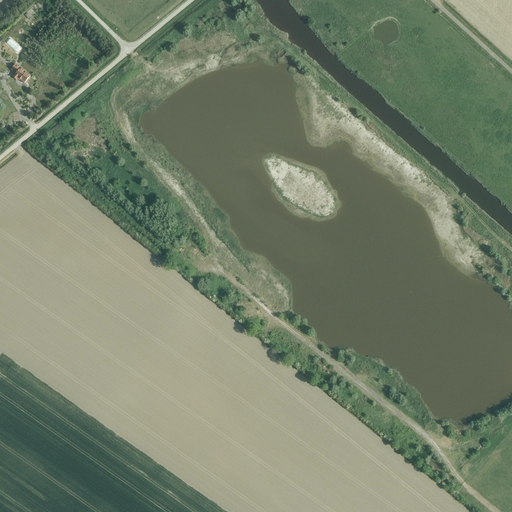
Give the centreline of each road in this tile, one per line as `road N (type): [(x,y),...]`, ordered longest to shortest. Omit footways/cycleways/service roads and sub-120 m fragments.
road 1 (track): [(511,251),(295,54),(252,32)]
road 2 (unclassified): [(0,158),(129,50)]
